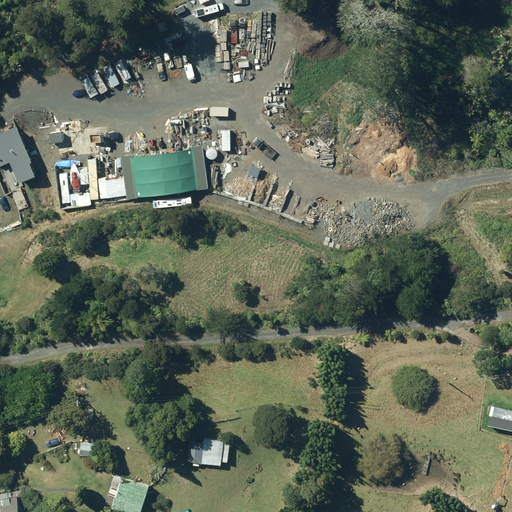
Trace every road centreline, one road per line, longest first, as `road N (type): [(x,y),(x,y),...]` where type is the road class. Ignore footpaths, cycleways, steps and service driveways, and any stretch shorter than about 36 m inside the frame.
road 1 (unclassified): [(0,364),(141,342),(511,319)]
road 2 (unknown): [(0,105),(26,94),(149,107),(186,95),(259,100),(310,161),(356,182)]
